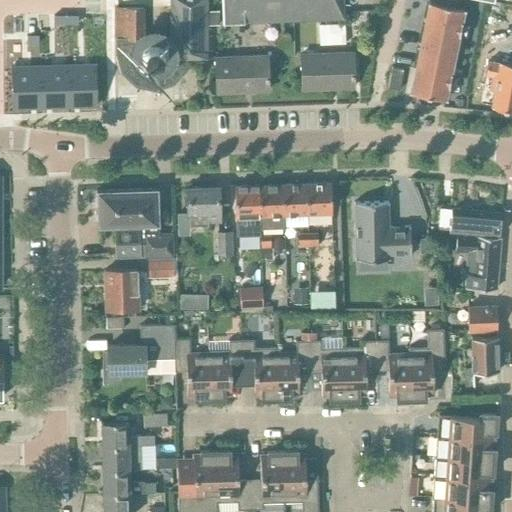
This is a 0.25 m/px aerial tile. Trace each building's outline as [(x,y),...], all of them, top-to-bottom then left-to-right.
[(208,10),(207,0),(169,0),(169,36),(163,31),(160,29),(157,28),(154,27),(149,28),(145,30),(144,26),(151,26),(151,10),(144,10),(144,7),(143,7),(137,7),(137,4),(132,4),(132,8),(115,8),(115,38),(116,37),(116,52),(122,72),(136,85),(154,90),(173,84),(186,70),(189,58),(207,58),(207,52),(212,52),(212,36),(208,36),(208,25),(219,25),(219,10),(208,10)] [(282,0),(222,0),(223,21),(283,19),(282,0)] [(342,0),(282,0),(283,19),(343,17),(342,0)] [(446,99),(465,9),(428,1),(410,91),(446,99)] [(377,13),(369,14),(369,22),(378,22),(377,13)] [(65,17),(52,17),(52,25),(65,25),(65,17)] [(77,17),(65,17),(65,25),(77,26),(77,17)] [(38,37),(25,37),(25,46),(38,46),(38,37)] [(302,88),(352,86),(350,52),(301,54),(302,88)] [(217,91),(266,89),(265,55),(216,57),(217,91)] [(511,63),(488,60),(485,75),(491,76),(489,89),(493,90),(490,106),(511,110),(511,63)] [(387,87),(399,89),(404,68),(392,66),(387,87)] [(95,67),(65,68),(67,108),(96,107),(95,67)] [(65,68),(38,69),(39,108),(67,108),(65,68)] [(38,69),(9,69),(10,109),(39,108),(38,69)] [(307,183),(306,183),(306,214),(332,214),(331,182),(307,183)] [(283,183),(258,184),(259,215),(260,228),(284,228),(284,226),(283,215),(283,183)] [(285,183),(283,183),(283,215),(285,215),(306,214),(306,183),(285,183)] [(258,184),(235,185),(236,216),(236,235),(239,235),(243,235),(253,235),(254,235),(258,235),(260,235),(260,231),(260,228),(259,215),(258,184)] [(220,222),(219,186),(186,187),(187,211),(189,211),(190,226),(208,225),(208,222),(220,222)] [(156,188),(97,191),(99,226),(114,225),(115,245),(115,258),(145,257),(173,256),(172,233),(158,233),(156,188)] [(409,255),(409,256),(410,256),(409,225),(408,225),(408,226),(403,226),(388,226),(387,202),(388,202),(388,201),(382,201),(353,202),(353,203),(354,203),(355,257),(354,258),(355,259),(389,258),(389,257),(388,257),(388,256),(408,255),(409,255)] [(479,235),(498,236),(500,212),(433,206),(431,227),(479,234),(479,235)] [(233,255),(232,231),(216,231),(217,250),(217,256),(224,256),(224,255),(233,255)] [(308,233),(298,233),(299,247),(308,247),(317,246),(316,233),(308,233)] [(498,236),(479,235),(457,233),(456,252),(467,253),(464,287),(496,288),(501,236),(498,236)] [(260,235),(260,248),(270,248),(271,248),(271,247),(270,234),(260,235)] [(431,252),(431,238),(419,238),(419,252),(431,252)] [(270,248),(260,248),(261,259),(272,259),(272,247),(271,247),(271,248),(270,248)] [(148,277),(172,276),(172,259),(148,259),(148,277)] [(136,272),(136,269),(104,270),(105,310),(137,309),(136,280),(145,280),(144,272),(136,272)] [(240,308),(262,307),(261,287),(239,288),(240,308)] [(306,287),(293,288),(293,303),(306,303),(306,287)] [(332,292),(319,292),(319,304),(333,304),(332,292)] [(468,329),(496,329),(496,305),(467,305),(468,329)] [(140,324),(140,344),(107,345),(107,349),(102,349),(101,349),(101,386),(120,380),(120,378),(118,375),(118,371),(119,371),(146,370),(146,369),(146,358),(165,357),(174,357),(173,338),(174,338),(174,334),(173,324),(172,324),(165,324),(164,324),(140,324)] [(408,347),(408,354),(409,354),(410,398),(426,398),(426,395),(432,395),(432,371),(444,370),(443,329),(439,329),(430,329),(427,329),(427,346),(409,347),(408,347)] [(276,352),(275,352),(276,398),(291,397),(291,394),(298,394),(298,390),(297,370),(308,370),(307,332),(300,332),(300,340),(296,340),(296,351),(276,352)] [(308,332),(307,332),(308,370),(320,370),(321,389),(321,396),(327,396),(327,398),(343,398),(342,347),(341,347),(321,347),(321,339),(320,339),(316,340),(315,332),(308,332)] [(464,385),(474,384),(473,371),(498,370),(497,336),(470,336),(471,348),(463,348),(464,385)] [(174,338),(173,338),(174,357),(174,371),(186,371),(186,395),(193,395),(193,398),(208,397),(207,353),(190,353),(190,337),(174,338)] [(229,352),(207,353),(208,397),(224,397),(224,394),(231,394),(230,382),(242,382),(241,371),(240,339),(238,339),(229,339),(229,352)] [(252,340),(240,339),(241,371),(253,371),(253,381),(254,396),(260,395),(260,398),(276,398),(275,352),(275,347),(253,347),(252,340)] [(363,346),(342,347),(343,398),(359,397),(359,395),(365,395),(364,370),(376,370),(375,354),(375,340),(363,340),(363,346)] [(388,340),(375,340),(375,354),(376,370),(387,370),(388,396),(395,396),(395,398),(410,398),(409,354),(408,354),(389,353),(388,340)] [(143,426),(167,425),(167,412),(143,413),(143,426)] [(436,436),(490,440),(491,432),(494,432),(495,414),(470,412),(470,417),(437,415),(436,436)] [(129,421),(101,422),(102,446),(140,445),(154,445),(154,434),(130,435),(129,421)] [(490,448),(490,440),(436,436),(435,456),(492,460),(493,448),(490,448)] [(140,445),(102,446),(102,470),(124,469),(131,469),(141,469),(140,446),(140,445)] [(298,450),(281,451),(283,502),(284,502),(302,501),(302,511),(318,511),(318,497),(317,477),(306,477),(305,456),(305,453),(298,453),(298,450)] [(261,479),(249,480),(249,497),(250,506),(250,509),(263,509),(263,503),(283,502),(281,451),(266,451),(266,454),(260,454),(261,479)] [(194,479),(177,479),(178,492),(178,497),(178,511),(216,511),(216,510),(216,502),(214,452),(199,453),(199,455),(193,455),(193,457),(194,479)] [(230,452),(214,452),(216,502),(237,501),(238,509),(250,509),(250,506),(249,497),(249,480),(238,480),(237,454),(230,454),(230,452)] [(491,473),(492,460),(435,456),(433,477),(487,481),(488,472),(491,473)] [(154,457),(154,468),(165,468),(165,457),(154,457)] [(124,469),(102,470),(103,494),(131,493),(155,492),(155,482),(144,482),(144,480),(131,481),(131,469),(124,469)] [(487,488),(487,481),(433,477),(432,497),(482,501),(489,501),(490,489),(487,488)] [(131,493),(103,494),(103,497),(103,511),(131,511),(131,497),(131,493)] [(488,511),(489,501),(482,501),(432,497),(430,511),(488,511)]
